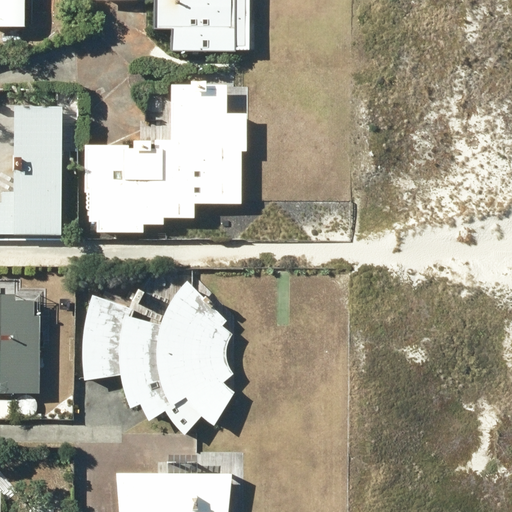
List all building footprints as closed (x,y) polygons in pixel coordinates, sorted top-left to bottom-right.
[(0,0),(0,28),(24,28),(23,0),(0,0)] [(147,0),(153,18),(153,29),(173,29),(172,53),(234,54),(234,25),(251,1),(250,0),(147,0)] [(86,147),(85,193),(91,194),(90,223),(98,224),(98,234),(144,235),(144,225),(162,226),(163,218),(195,219),(195,203),(241,204),(242,151),(246,151),(246,115),(225,115),(225,87),(171,86),(170,142),(155,141),(155,178),(126,178),(127,147),(86,147)] [(62,93),(62,102),(74,102),(74,94),(62,93)] [(0,203),(0,234),(62,235),(63,109),(14,109),(14,193),(1,193),(1,204),(0,203)] [(152,141),(134,141),(134,154),(152,154),(152,141)] [(83,361),(85,375),(120,370),(131,403),(139,398),(148,414),(167,404),(179,419),(197,405),(213,419),(232,389),(222,379),(232,369),(224,362),(224,360),(223,352),(224,344),(227,337),(230,330),(221,321),(226,316),(186,277),(173,290),(150,271),(135,314),(127,311),(130,303),(92,290),(88,304),(85,318),(83,332),(82,346),(83,361)] [(13,295),(13,290),(0,290),(0,387),(39,387),(39,311),(32,311),(33,296),(13,295)] [(226,511),(231,469),(115,468),(118,511),(226,511)]
